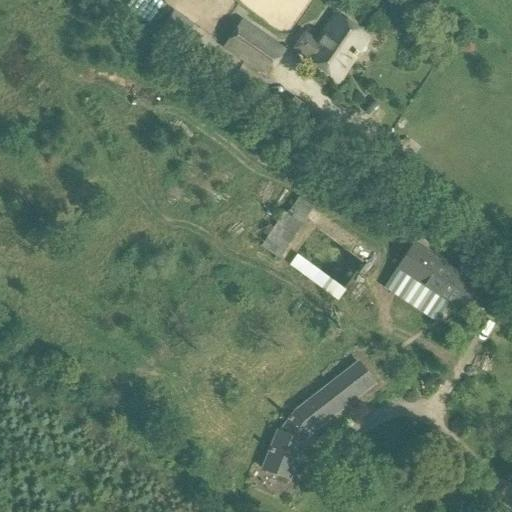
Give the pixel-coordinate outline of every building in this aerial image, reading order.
[(159,34),(179,47),(192,26),(172,14),(159,34)] [(306,33),(296,48),(309,57),(338,77),(366,37),(336,17),(319,42),(306,33)] [(225,46),(266,74),(283,49),(242,21),(225,46)] [(273,227),(267,236),(260,247),(278,259),(313,207),(299,197),(287,214),(283,212),(273,227)] [(305,254),(323,233),(310,221),(292,242),(305,254)] [(396,269),(408,277),(397,295),(435,321),(447,302),(468,316),(483,288),(413,243),(396,269)] [(277,432),(263,468),(288,478),(303,442),(311,432),(373,384),(357,363),(305,404),(293,413),(287,422),(280,433),(277,432)]
